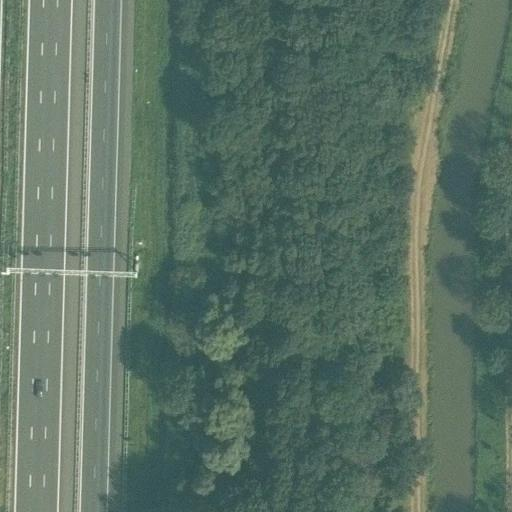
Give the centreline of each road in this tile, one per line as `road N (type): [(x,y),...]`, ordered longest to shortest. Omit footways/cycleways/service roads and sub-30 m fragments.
road 1 (motorway): [(91,511),(108,0)]
road 2 (motorway): [(37,511),(52,0)]
